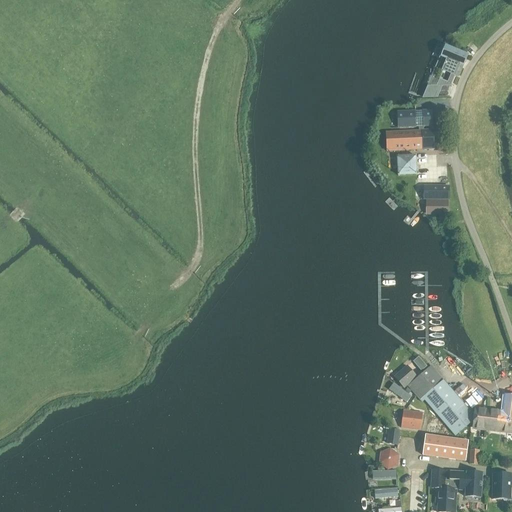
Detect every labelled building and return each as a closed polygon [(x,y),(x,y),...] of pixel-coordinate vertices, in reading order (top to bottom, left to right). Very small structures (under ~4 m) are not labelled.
[(446,66),(447,67),(445,72),(453,75),(449,83),(441,80),(439,87),(450,86),(459,64),(462,66),(466,56),(448,49),(444,58),(450,60),(448,64),(447,64),(446,66)] [(433,97),(433,86),(427,86),(423,97),(433,97)] [(432,110),(423,111),(423,127),(433,127),(432,110)] [(415,111),(397,112),(397,120),(416,119),(415,111)] [(416,119),(397,120),(398,129),(416,128),(416,119)] [(419,131),(386,132),(387,152),(434,150),(433,130),(423,131),(419,131)] [(417,175),(416,156),(397,157),(398,176),(417,175)] [(424,186),(424,199),(448,200),(449,187),(448,187),(424,186)] [(448,215),(448,200),(426,200),(426,214),(448,215)] [(413,362),(421,372),(427,367),(418,357),(413,362)] [(417,378),(406,366),(393,377),(404,389),(408,386),(417,378)] [(443,381),(435,371),(431,366),(408,386),(417,396),(421,401),(443,381)] [(475,417),(443,381),(421,401),(423,403),(425,401),(456,437),(474,421),(475,417)] [(392,384),(389,390),(406,402),(411,396),(392,384)] [(502,411),(476,408),(475,417),(474,421),(473,430),(511,434),(511,396),(504,396),(502,411)] [(403,411),(401,428),(420,431),(423,414),(403,411)] [(386,445),(399,446),(401,431),(391,430),(392,428),(384,426),(383,429),(386,430),(386,435),(388,435),(386,445)] [(426,436),(423,456),(465,462),(468,442),(426,436)] [(398,466),(399,455),(390,448),(380,453),(379,465),(388,471),(398,466)] [(468,463),(478,464),(480,451),(470,450),(468,463)] [(396,471),(373,472),(373,480),(396,479),(396,471)] [(432,471),(431,489),(436,489),(435,503),(437,504),(437,509),(437,511),(453,511),(453,510),(454,498),(456,498),(456,490),(449,490),(449,483),(445,482),(446,472),(432,471)] [(449,483),(449,490),(456,490),(459,490),(464,491),(464,495),(463,497),(465,497),(472,497),(474,497),(479,498),(481,498),(481,496),(481,492),(482,474),(450,472),(449,481),(456,481),(456,483),(449,483)] [(493,474),(492,500),(502,500),(509,500),(510,500),(510,499),(510,495),(511,474),(493,474)] [(397,489),(374,491),(375,499),(398,497),(397,489)]
